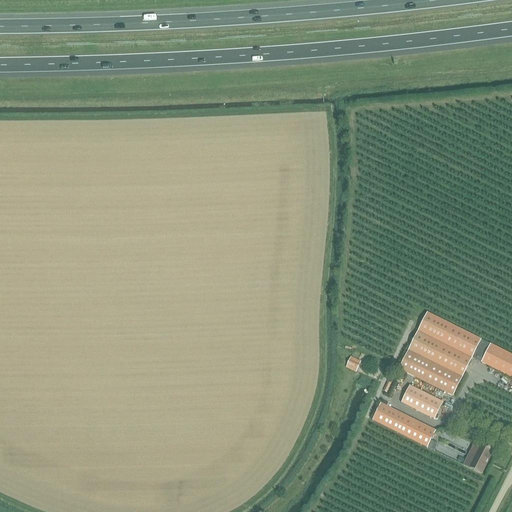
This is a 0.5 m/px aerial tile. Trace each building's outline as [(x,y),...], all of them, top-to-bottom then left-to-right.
[(427,314),(418,332),(472,359),(481,341),(427,314)] [(399,371),(453,397),(472,359),(418,332),(408,352),(399,371)] [(511,356),(490,346),(481,364),(511,379),(511,356)] [(349,362),(346,369),(356,374),(359,367),(349,362)] [(388,381),(384,390),(389,392),(393,383),(388,381)] [(435,420),(443,404),(410,387),(402,404),(435,420)] [(372,421),(422,446),(427,449),(436,432),(381,405),(372,421)] [(432,448),(445,451),(447,444),(434,441),(432,448)] [(475,444),(464,466),(481,475),(493,453),(490,451),(491,450),(488,449),(488,450),(475,444)]
